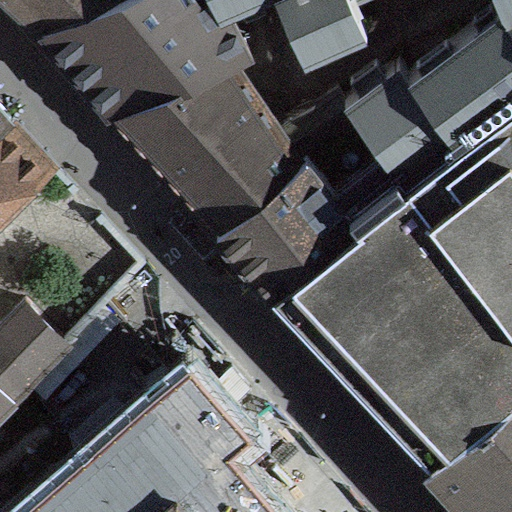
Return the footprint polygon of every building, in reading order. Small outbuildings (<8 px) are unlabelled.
[(20,0),(41,21),(89,0),(20,0)] [(511,0),(89,0),(41,21),(112,107),(218,222),(306,147),(359,214),(511,97),(511,0)] [(511,97),(359,214),(272,283),(430,450),(511,382),(511,97)] [(0,120),(10,112),(0,101),(0,120)] [(10,112),(0,120),(0,210),(54,159),(10,112)] [(218,222),(272,283),(359,214),(306,147),(218,222)] [(104,213),(28,291),(69,333),(145,256),(104,213)] [(0,399),(9,390),(12,392),(66,336),(26,295),(0,321),(0,399)] [(191,353),(3,511),(290,511),(279,499),(229,440),(250,423),(191,353)] [(511,511),(511,382),(430,450),(486,511),(511,511)]
